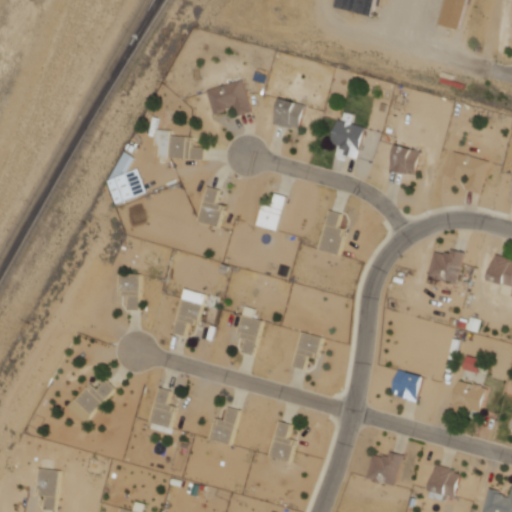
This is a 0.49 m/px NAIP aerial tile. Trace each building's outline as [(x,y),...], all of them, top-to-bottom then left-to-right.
[(339,0),(378,0),(375,15),(338,6),(339,0)] [(449,0),(470,0),(462,29),(443,24),(449,0)] [(217,117),(227,115),(226,111),(233,109),(232,105),(241,103),(244,113),(251,111),(243,82),(210,90),(217,117)] [(284,98),(308,105),(302,127),(296,125),(295,129),(277,123),(284,98)] [(341,119),(347,120),(349,113),(358,115),(356,123),(370,127),(361,158),(347,154),(348,150),(342,149),(343,146),(334,143),(341,119)] [(159,129),(174,131),(174,135),(191,137),(191,140),(194,141),(194,146),(209,147),(208,161),(162,156),(163,145),(157,145),(159,137),(159,129)] [(401,145),(424,152),(417,173),(413,172),(412,175),(394,170),(401,145)] [(457,153),(492,162),(483,195),(468,191),(472,176),(467,175),(466,178),(451,174),(457,153)] [(135,198),(127,174),(108,180),(116,204),(135,198)] [(202,221),(223,226),(228,210),(225,209),(227,205),(221,203),(224,190),(212,187),(202,221)] [(281,230),(262,225),(265,209),(267,210),(268,206),(275,207),(278,194),(289,196),(281,230)] [(323,249),(344,255),(349,235),(346,234),(347,229),(342,227),(345,215),(333,211),(323,249)] [(432,275),(437,277),(437,279),(444,281),(445,278),(458,282),(467,253),(455,249),(454,253),(448,251),(447,255),(439,252),(432,275)] [(498,253),(511,256),(511,295),(503,293),(505,285),(490,280),(498,253)] [(123,274),(144,274),(142,310),(131,309),(132,296),(127,295),(127,290),(122,290),(123,274)] [(190,288),(210,294),(203,320),(201,319),(199,323),(193,321),(189,335),(177,332),(190,288)] [(248,306),(258,309),(255,317),(267,321),(257,354),(247,351),(251,339),(244,337),(245,332),(241,331),(248,306)] [(307,332),(327,338),(323,353),(320,353),(319,357),(313,355),(309,369),(297,365),(307,332)] [(465,368),(481,372),(484,360),(468,356),(465,368)] [(402,370),(427,377),(421,398),(419,398),(419,400),(402,396),(403,393),(396,391),(402,370)] [(461,381),(476,385),(477,383),(485,385),(484,388),(490,389),(483,412),(474,409),(473,412),(468,411),(467,415),(453,411),(461,381)] [(68,407),(86,423),(118,388),(111,382),(102,392),(96,387),(93,390),(90,388),(79,400),(76,398),(68,407)] [(154,421),(174,427),(179,411),(176,410),(178,405),(172,404),(176,391),(163,387),(154,421)] [(236,443),(216,438),(219,422),(221,423),(223,419),(229,420),(232,407),(244,409),(236,443)] [(273,455),(293,461),(298,445),(295,444),(297,439),(291,438),(295,425),(282,421),(273,455)] [(371,477),(376,479),(375,481),(383,483),(384,480),(397,484),(405,455),(393,451),(392,455),(386,453),(385,457),(377,454),(371,477)] [(431,498),(446,501),(448,494),(458,496),(463,474),(456,473),(457,470),(453,469),(453,468),(439,464),(431,498)] [(43,469),(63,471),(59,511),(47,509),(48,497),(43,496),(44,488),(41,488),(43,469)] [(484,511),(492,487),(503,491),(502,493),(508,495),(508,496),(511,497),(511,511),(484,511)] [(125,511),(126,509),(136,511),(139,501),(149,504),(146,511),(125,511)]
